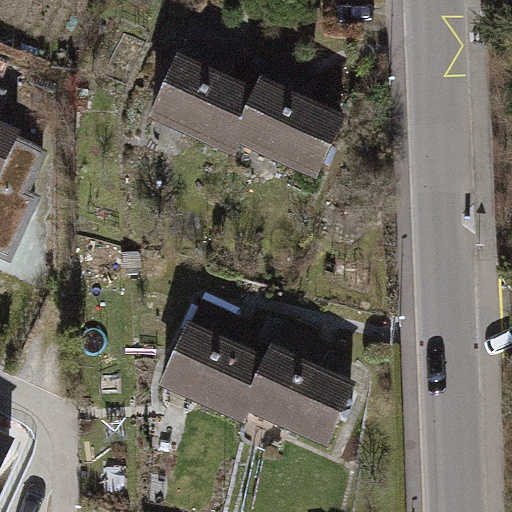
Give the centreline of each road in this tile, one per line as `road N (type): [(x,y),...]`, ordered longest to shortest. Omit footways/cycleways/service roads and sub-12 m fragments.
road 1 (tertiary): [(437,0),(457,511)]
road 2 (residential): [(55,511),(62,425),(0,382)]
